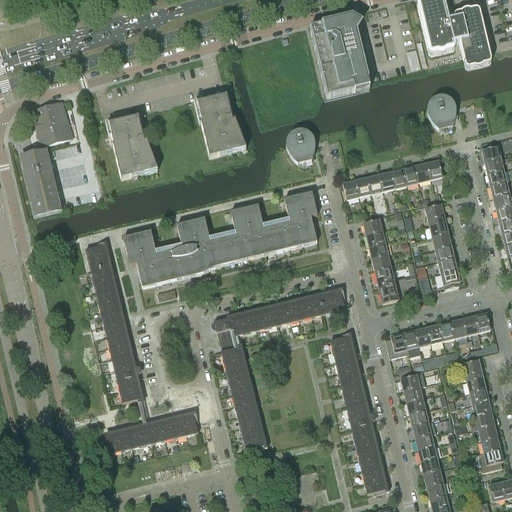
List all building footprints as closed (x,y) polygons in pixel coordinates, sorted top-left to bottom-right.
[(463,13),(461,15),(456,16),(454,17),(454,18),(453,19),(453,21),(454,26),(449,28),(443,1),(442,0),(425,0),(426,0),(425,1),(419,2),(418,3),(417,4),(416,6),(417,7),(428,55),(428,56),(430,57),(431,58),(432,58),(438,57),(439,57),(440,57),(442,57),(443,56),(444,56),(445,56),(445,55),(446,55),(451,53),(452,53),(454,52),(454,50),(454,49),(453,47),(459,45),(464,68),(465,70),(466,71),(467,71),(469,71),(474,70),(475,70),(476,71),(477,71),(479,70),(481,69),(482,69),(482,68),(488,67),(489,66),(490,65),(491,64),(490,62),(479,15),(479,13),(477,12),(476,12),(474,12),(469,13),(468,12),(467,12),(465,13),(464,13),(463,13)] [(347,29),(352,20),(352,19),(309,30),(326,101),(354,94),(355,96),(370,93),(368,83),(367,83),(355,34),(347,29)] [(209,160),(219,158),(220,158),(219,153),(231,150),(232,155),(245,152),(246,152),(235,122),(234,122),(234,123),(232,123),(231,118),(231,119),(229,112),(230,112),(226,99),(227,99),(226,98),(196,105),(201,126),(200,126),(209,160)] [(429,106),(428,108),(427,108),(427,110),(427,111),(426,112),(427,115),(428,120),(429,122),(430,124),(431,126),(433,128),(434,129),(435,131),(437,132),(438,134),(452,130),(453,127),(454,125),(455,123),(455,121),(455,119),(455,117),(455,115),(455,112),(455,110),(448,112),(447,107),(449,102),(448,101),(447,100),(445,100),(444,100),(442,99),(441,99),(439,99),(438,99),(436,100),(434,101),(433,102),(431,103),(430,104),(429,106)] [(62,105),(30,114),(33,126),(31,127),(33,134),(36,133),(41,151),(66,143),(62,131),(69,129),(62,105)] [(138,120),(108,127),(113,147),(112,147),(121,182),(132,179),(131,175),(143,172),(144,176),(156,173),(157,174),(157,173),(146,144),(144,145),(143,140),(142,140),(141,134),(138,121),(138,120)] [(286,143),(286,145),(286,146),(286,149),(286,150),(286,151),(287,153),(287,154),(288,155),(289,157),(290,158),(291,161),(292,162),(293,163),(294,165),(295,166),(297,168),(311,164),(312,161),(313,159),(314,157),(314,155),(314,153),(314,151),(314,149),(314,146),(314,144),(307,146),(306,141),(308,136),(307,135),(305,134),(303,133),(302,133),(300,133),(299,133),(298,133),(296,134),(294,134),(293,135),(291,136),(290,137),(289,138),(288,139),(287,141),(287,142),(286,143)] [(481,153),(484,165),(500,162),(497,149),(488,151),(481,153)] [(48,158),(23,164),(36,218),(58,212),(47,167),(50,166),(48,158)] [(500,162),(484,165),(487,178),(503,174),(500,162)] [(438,164),(426,167),(429,183),(442,180),(438,164)] [(426,167),(414,170),(418,186),(429,183),(426,167)] [(414,170),(402,173),(405,189),(418,186),(414,170)] [(402,173),(390,176),(394,192),(405,189),(402,173)] [(503,174),(487,178),(490,189),(506,185),(503,174)] [(390,176),(378,178),(382,194),(394,192),(390,176)] [(378,178),(366,181),(370,197),(382,194),(378,178)] [(366,181),(354,184),(358,200),(370,197),(366,181)] [(346,203),(358,200),(354,184),(342,187),(346,203)] [(506,185),(490,189),(493,201),(509,197),(506,185)] [(316,246),(312,229),(310,219),(317,218),(313,200),(308,201),(307,196),(288,201),(289,206),(285,207),(288,221),(262,227),(259,213),(254,214),(253,209),(235,214),(236,219),(231,220),(234,234),(209,240),(205,226),(201,227),(199,222),(181,227),(182,231),(177,233),(181,247),(155,253),(152,239),(147,240),(146,235),(123,241),(129,268),(136,267),(142,291),(198,278),(201,277),(205,275),(208,274),(213,272),(217,270),(221,269),(229,267),(229,263),(234,262),(235,265),(243,263),(242,260),(254,257),(255,260),(263,259),(262,255),(267,254),(268,257),(283,254),(282,250),(288,249),(289,252),(297,250),(296,247),(308,244),(308,248),(316,246)] [(509,197),(493,201),(495,213),(511,209),(509,197)] [(425,211),(429,229),(437,227),(436,222),(444,220),(441,208),(425,211)] [(511,211),(511,209),(495,213),(498,225),(511,222),(511,211)] [(437,227),(429,229),(432,241),(448,237),(444,220),(436,222),(437,227)] [(363,226),(366,239),(382,235),(379,222),(363,226)] [(511,222),(498,225),(501,237),(511,234),(511,222)] [(511,234),(501,237),(504,249),(511,247),(511,234)] [(382,235),(366,239),(369,251),(385,247),(382,235)] [(448,237),(432,241),(435,253),(451,249),(448,237)] [(133,369),(122,325),(103,246),(90,249),(91,251),(85,252),(101,318),(95,320),(95,323),(102,321),(122,406),(137,403),(138,405),(141,404),(135,380),(138,379),(137,377),(140,376),(141,373),(140,371),(138,370),(136,370),(135,368),(133,369)] [(385,247),(369,251),(371,262),(387,258),(385,247)] [(451,249),(435,253),(437,265),(453,261),(451,249)] [(387,258),(371,262),(374,274),(390,270),(387,258)] [(453,261),(437,265),(440,277),(456,273),(453,261)] [(418,279),(427,278),(425,266),(416,268),(418,279)] [(390,270),(374,274),(379,292),(387,290),(386,284),(393,282),(390,270)] [(456,273),(440,277),(443,289),(459,285),(456,273)] [(414,277),(410,278),(405,280),(406,286),(416,284),(414,277)] [(387,290),(379,292),(382,307),(398,303),(393,282),(386,284),(387,290)] [(234,339),(278,328),(344,312),(343,307),(345,306),(342,293),(213,324),(214,326),(212,328),(211,328),(211,329),(211,330),(211,331),(211,332),(212,332),(212,333),(213,333),(213,334),(216,334),(216,336),(217,335),(222,354),(221,355),(245,454),(251,452),(252,455),(265,451),(239,350),(237,351),(234,339)] [(486,316),(474,319),(478,335),(490,332),(486,316)] [(474,319),(462,322),(466,338),(478,335),(474,319)] [(462,322),(451,325),(454,341),(466,338),(462,322)] [(451,325),(438,328),(442,344),(454,341),(451,325)] [(438,328),(426,331),(430,347),(442,344),(438,328)] [(426,331),(415,334),(418,350),(430,347),(426,331)] [(415,334),(402,337),(406,353),(418,350),(415,334)] [(330,344),(364,486),(367,497),(373,496),(373,498),(386,495),(369,427),(372,427),(372,425),(374,424),(374,423),(375,423),(375,422),(375,421),(375,420),(373,418),(372,417),(371,417),(370,417),(369,416),(367,416),(348,337),(335,340),(336,342),(330,344)] [(408,358),(406,353),(402,337),(390,340),(391,342),(385,343),(389,362),(408,358)] [(488,349),(482,351),(482,352),(483,357),(490,356),(488,349)] [(478,363),(462,367),(466,385),(475,383),(474,377),(481,375),(478,363)] [(412,367),(412,368),(413,374),(424,372),(422,365),(412,367)] [(409,368),(398,371),(399,377),(411,374),(409,368)] [(485,392),(481,375),(474,377),(475,383),(466,385),(469,396),(485,392)] [(400,382),(403,394),(419,390),(416,378),(400,382)] [(419,390),(403,394),(406,406),(422,402),(419,390)] [(485,392),(469,396),(472,408),(488,404),(485,392)] [(422,402),(406,406),(409,418),(425,414),(422,402)] [(488,404),(472,408),(475,420),(491,416),(488,404)] [(425,414),(409,418),(412,430),(428,426),(425,414)] [(491,416),(475,420),(478,432),(494,428),(491,416)] [(153,446),(198,436),(196,430),(199,429),(195,417),(105,439),(110,457),(132,452),(132,455),(134,454),(133,451),(150,447),(151,451),(154,451),(153,446)] [(428,426),(412,430),(415,442),(431,438),(428,426)] [(446,435),(452,433),(451,427),(444,428),(446,435)] [(494,428),(478,432),(480,444),(497,440),(494,428)] [(431,438),(415,442),(418,454),(434,450),(431,438)] [(497,440),(480,444),(483,456),(499,452),(497,440)] [(434,450),(418,454),(420,465),(436,461),(434,450)] [(499,452),(483,456),(486,468),(502,464),(499,452)] [(436,461),(420,465),(423,478),(439,474),(436,461)] [(472,478),(471,472),(469,473),(467,465),(464,466),(466,474),(467,480),(472,478)] [(439,474),(423,478),(426,489),(442,486),(439,474)] [(511,482),(500,486),(504,502),(511,499),(511,482)] [(442,486),(426,489),(429,502),(445,498),(442,486)] [(500,486),(488,489),(492,504),(504,502),(500,486)] [(445,498),(429,502),(431,511),(440,511),(440,510),(448,509),(445,498)]
